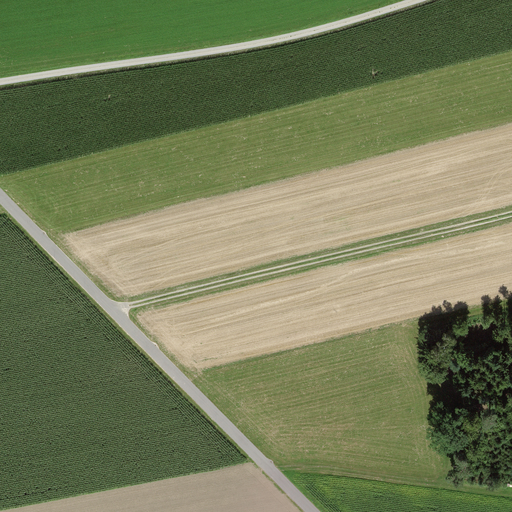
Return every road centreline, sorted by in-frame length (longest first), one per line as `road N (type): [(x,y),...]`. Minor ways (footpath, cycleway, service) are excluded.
road 1 (unclassified): [(316,511),(0,197)]
road 2 (track): [(0,84),(314,35),(426,0)]
road 3 (track): [(114,311),(511,216)]
